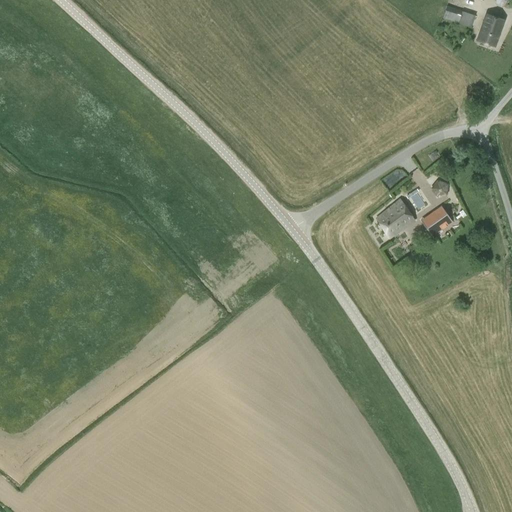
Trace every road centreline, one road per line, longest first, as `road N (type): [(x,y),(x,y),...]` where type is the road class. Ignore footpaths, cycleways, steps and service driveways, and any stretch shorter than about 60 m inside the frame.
road 1 (tertiary): [(471,511),(434,440),(291,229)]
road 2 (tertiary): [(291,229),(224,153),(60,0)]
road 3 (unclassified): [(291,229),(431,138),(476,132)]
